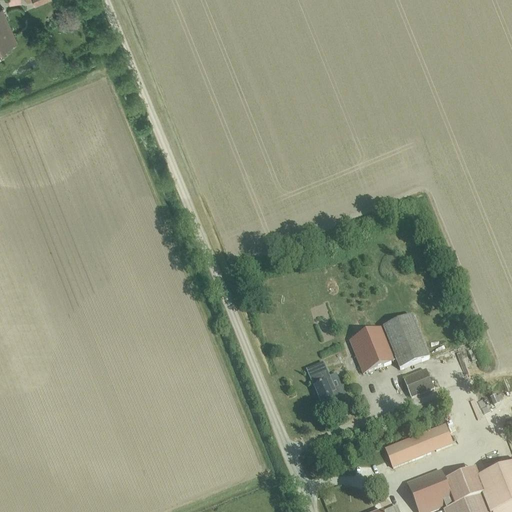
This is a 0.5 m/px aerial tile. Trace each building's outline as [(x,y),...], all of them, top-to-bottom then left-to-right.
[(0,48),(16,42),(2,9),(0,9),(0,48)] [(382,328),(349,341),(362,374),(396,361),(399,370),(429,358),(412,316),(382,328)] [(454,347),(454,358),(462,358),(462,347),(454,347)] [(323,364),(307,370),(321,404),(333,399),(330,392),(334,391),(330,381),(328,381),(327,379),(329,378),(323,364)] [(411,398),(433,389),(426,370),(403,378),(411,398)] [(393,469),(452,445),(444,426),(385,450),(393,469)] [(477,447),(470,450),(475,463),(493,456),(490,447),(479,451),(477,447)] [(502,511),(511,508),(511,465),(479,478),(476,470),(444,482),(440,471),(407,484),(417,511),(432,511),(445,507),(446,511),(443,511),(502,511)]
